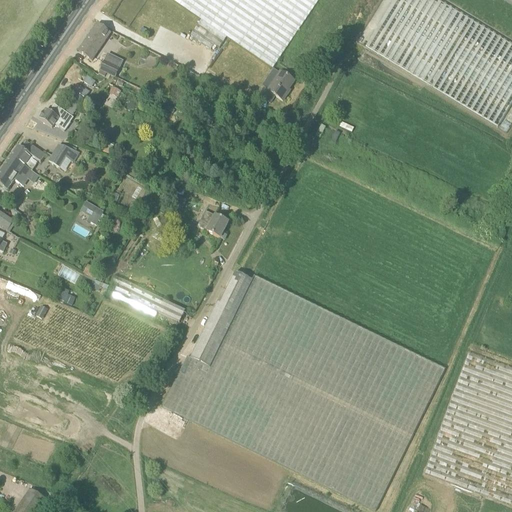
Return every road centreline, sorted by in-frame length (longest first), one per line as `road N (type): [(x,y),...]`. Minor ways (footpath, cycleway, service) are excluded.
road 1 (unclassified): [(141,511),(134,452),(140,421),(267,195)]
road 2 (track): [(267,195),(343,59),(509,140)]
road 3 (primary): [(0,128),(87,0)]
